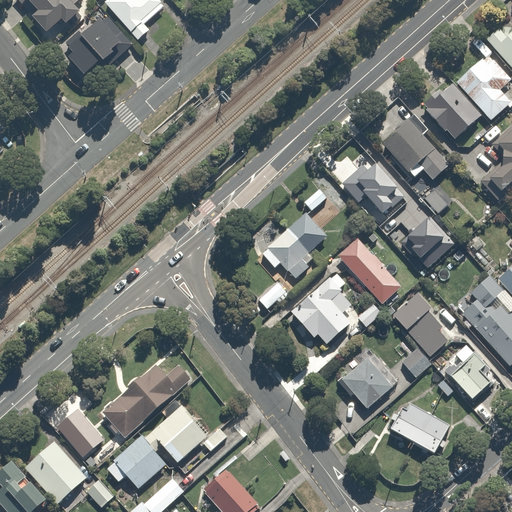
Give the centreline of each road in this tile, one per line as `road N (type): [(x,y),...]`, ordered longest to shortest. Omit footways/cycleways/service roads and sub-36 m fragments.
road 1 (secondary): [(451,0),(161,258)]
road 2 (residential): [(161,258),(358,511)]
road 3 (tertiary): [(88,155),(258,0)]
road 4 (secondary): [(161,258),(0,402)]
road 5 (residential): [(88,155),(0,44)]
